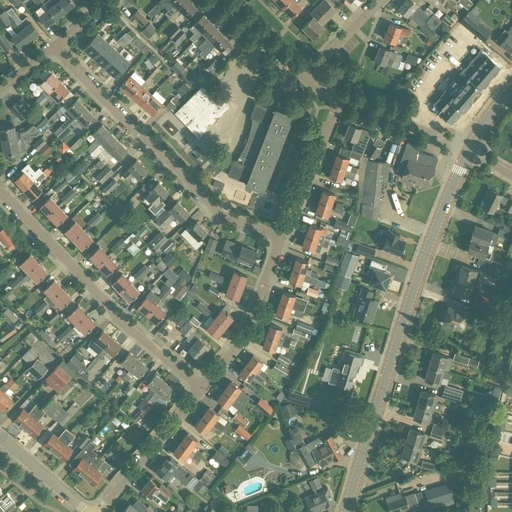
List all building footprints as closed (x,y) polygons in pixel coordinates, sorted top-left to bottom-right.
[(46,26),(56,19),(44,3),(42,1),(41,0),(33,0),(39,7),(34,11),(46,26)] [(54,0),(51,2),(49,0),(47,0),(44,3),(56,19),(65,12),(56,0),(54,0)] [(56,0),(65,12),(75,4),(71,0),(58,0),(57,1),(56,0)] [(160,0),(156,4),(160,9),(168,0),(160,0)] [(168,18),(185,0),(169,0),(174,4),(164,14),(168,18)] [(188,0),(185,0),(168,18),(173,22),(182,12),(187,17),(196,8),(188,0)] [(291,0),(274,0),(283,8),(291,0)] [(291,0),(283,8),(292,17),(301,8),(296,3),(299,0),(291,0)] [(316,38),(320,34),(319,33),(324,27),(322,25),(336,11),(325,0),(323,0),(310,14),(312,17),(302,27),(313,39),(315,37),(316,38)] [(429,17),(417,5),(412,0),(405,0),(398,9),(410,20),(411,19),(421,27),(419,29),(429,38),(435,31),(425,22),(434,29),(442,21),(433,13),(429,17)] [(467,9),(472,3),(469,0),(458,0),(457,1),(467,9)] [(11,17),(29,40),(39,32),(27,16),(21,21),(11,7),(7,10),(11,17)] [(0,28),(0,29),(9,22),(17,32),(11,37),(19,47),(29,40),(11,17),(7,10),(7,11),(6,10),(0,14),(0,28)] [(142,27),(148,21),(138,10),(131,16),(142,27)] [(450,26),(458,17),(453,13),(450,17),(446,14),(441,19),(450,26)] [(202,33),(212,23),(203,14),(193,24),(189,28),(194,33),(189,38),(194,42),(203,33),(202,33)] [(465,16),(459,22),(483,42),(491,32),(478,21),(476,24),(465,16)] [(125,24),(120,19),(117,22),(122,27),(125,24)] [(148,39),(157,30),(150,23),(140,32),(148,39)] [(202,51),(220,32),(212,23),(202,33),(203,33),(207,37),(198,47),(202,51)] [(408,37),(410,29),(401,27),(390,23),(386,32),(385,32),(383,36),(384,37),(383,39),(395,44),(398,34),(408,37)] [(511,24),(506,31),(504,29),(495,40),(510,52),(511,49),(511,24)] [(172,39),(181,29),(176,25),(167,34),(172,39)] [(135,35),(130,29),(127,33),(132,38),(135,35)] [(181,29),(172,39),(177,43),(185,34),(181,29)] [(132,38),(126,32),(122,35),(129,42),(132,38)] [(220,32),(202,51),(199,53),(205,59),(206,57),(206,55),(215,46),(220,51),(230,41),(220,32)] [(2,33),(0,33),(0,46),(4,52),(11,46),(2,33)] [(94,59),(108,43),(97,33),(83,49),(91,57),(94,59)] [(140,39),(135,45),(140,50),(145,44),(140,39)] [(428,39),(425,44),(433,49),(436,44),(428,39)] [(104,69),(119,53),(108,43),(94,59),(104,69)] [(145,45),(140,50),(144,54),(149,48),(145,45)] [(396,69),(402,55),(390,51),(390,50),(379,46),(374,61),(374,63),(378,65),(379,63),(384,65),(385,64),(396,69)] [(480,48),(431,104),(438,110),(437,111),(451,123),(462,111),(482,88),(501,66),(480,48)] [(119,53),(104,69),(113,77),(115,79),(130,63),(119,53)] [(158,60),(153,54),(148,59),(154,65),(158,60)] [(415,65),(418,57),(408,54),(405,61),(415,65)] [(212,74),(216,70),(213,67),(218,62),(212,56),(203,65),(212,74)] [(178,75),(184,69),(177,60),(170,66),(178,75)] [(170,70),(165,66),(161,70),(166,75),(166,74),(170,71),(170,70)] [(49,92),(60,81),(52,72),(40,83),(45,88),(41,92),(45,96),(49,92)] [(131,97),(141,85),(130,76),(120,87),(131,97)] [(60,81),(49,92),(57,101),(69,90),(60,81)] [(189,88),(185,84),(177,91),(182,96),(190,88),(189,88)] [(141,106),(151,95),(141,85),(131,97),(141,106)] [(202,86),(175,113),(198,137),(229,107),(216,93),(212,96),(202,86)] [(151,94),(160,101),(163,97),(155,90),(151,94)] [(37,99),(42,104),(47,99),(42,94),(37,99)] [(151,95),(141,106),(152,116),(162,105),(151,95)] [(168,110),(177,101),(173,97),(164,106),(168,110)] [(24,112),(25,112),(30,108),(22,98),(16,102),(24,112)] [(36,110),(42,104),(37,99),(31,104),(36,110)] [(71,121),(86,107),(77,99),(63,112),(71,121)] [(290,103),(279,99),(275,108),(287,113),(290,103)] [(27,115),(25,112),(24,112),(16,102),(10,107),(21,120),(27,115)] [(262,189),(291,116),(256,102),(250,117),(252,118),(251,127),(249,136),(245,145),(241,153),(236,161),(233,160),(227,175),(262,189)] [(57,135),(61,140),(80,121),(85,125),(94,116),(86,107),(71,121),(57,135)] [(50,126),(60,115),(57,111),(46,121),(50,126)] [(38,128),(45,121),(41,117),(34,123),(38,128)] [(14,126),(0,128),(0,132),(2,142),(28,137),(30,137),(37,136),(41,133),(30,122),(24,128),(19,129),(19,130),(15,131),(14,126)] [(90,153),(110,133),(102,124),(92,133),(97,138),(86,149),(90,153)] [(351,150),(361,155),(371,133),(360,129),(361,129),(349,124),(344,136),(355,141),(351,150)] [(100,159),(118,141),(110,133),(90,153),(94,158),(96,156),(100,159)] [(31,142),(30,137),(28,137),(2,142),(4,155),(19,152),(18,146),(25,145),(24,143),(31,142)] [(37,151),(46,142),(41,137),(32,146),(37,151)] [(73,153),(85,141),(81,137),(69,148),(73,153)] [(62,154),(69,146),(61,140),(55,148),(62,154)] [(118,141),(100,159),(96,164),(101,168),(105,164),(105,163),(110,158),(110,159),(114,155),(118,159),(127,150),(118,141)] [(373,159),(380,148),(372,143),(365,154),(373,159)] [(428,187),(438,158),(405,147),(397,171),(403,173),(401,178),(415,183),(415,185),(420,187),(421,185),(428,187)] [(360,159),(361,155),(351,150),(348,156),(359,160),(360,159)] [(333,166),(355,173),(357,168),(346,164),(349,158),(337,154),(333,166)] [(139,179),(147,171),(136,159),(128,167),(129,168),(122,174),(128,180),(133,175),(136,178),(137,177),(139,179)] [(389,162),(366,159),(360,159),(359,160),(358,174),(358,184),(358,214),(360,215),(377,221),(381,183),(387,183),(389,162)] [(80,164),(75,169),(79,173),(85,168),(80,164)] [(353,179),(355,173),(333,166),(329,177),(341,181),(343,175),(353,179)] [(33,181),(23,189),(32,199),(41,191),(37,186),(40,183),(39,182),(50,172),(46,168),(32,181),(33,181)] [(33,181),(32,181),(24,171),(15,180),(23,189),(33,181)] [(102,183),(106,179),(100,173),(95,177),(102,183)] [(56,192),(69,182),(65,177),(52,187),(56,192)] [(106,195),(118,184),(113,179),(102,190),(106,195)] [(146,195),(153,202),(148,208),(154,214),(164,204),(160,200),(168,192),(158,181),(150,189),(148,187),(144,191),(147,194),(146,195)] [(222,190),(224,185),(214,181),(212,186),(222,190)] [(511,208),(511,200),(502,195),(488,188),(483,199),(484,200),(481,207),(493,213),(499,201),(506,205),(503,209),(510,212),(511,208)] [(66,194),(71,199),(76,193),(72,189),(66,194)] [(89,200),(96,194),(92,190),(86,196),(89,200)] [(319,202),(331,206),(335,194),(323,190),(319,202)] [(65,204),(71,199),(66,194),(61,199),(65,204)] [(48,215),(58,206),(50,197),(39,206),(48,215)] [(131,199),(119,211),(124,216),(136,205),(131,199)] [(189,213),(177,201),(170,208),(168,206),(155,219),(163,228),(176,216),(180,221),(189,213)] [(327,217),(331,206),(319,202),(315,213),(327,217)] [(58,206),(48,215),(57,225),(67,215),(58,206)] [(92,218),(96,223),(102,217),(97,213),(92,218)] [(385,216),(383,221),(409,231),(411,226),(385,216)] [(91,228),(96,223),(92,218),(86,223),(91,228)] [(351,233),(353,225),(336,219),(333,226),(341,229),(351,233)] [(73,240),(84,230),(75,221),(65,231),(73,240)] [(207,231),(197,221),(189,228),(187,226),(182,231),(180,233),(196,248),(202,242),(199,239),(207,231)] [(305,236),(323,241),(324,236),(319,234),(321,228),(309,224),(305,236)] [(487,245),(487,244),(489,236),(495,238),(496,233),(475,226),(470,238),(471,239),(487,245)] [(511,241),(511,239),(511,233),(499,228),(496,235),(511,241)] [(0,238),(8,248),(14,243),(3,229),(0,230),(0,238)] [(351,233),(341,229),(335,246),(344,249),(345,249),(348,239),(349,239),(351,233)] [(84,230),(73,240),(82,249),(92,239),(84,230)] [(156,250),(168,239),(161,231),(149,242),(156,250)] [(400,235),(388,231),(387,234),(381,232),(378,240),(384,243),(382,249),(399,255),(400,254),(401,253),(402,250),(402,248),(405,241),(398,239),(400,235)] [(139,240),(135,236),(131,240),(135,244),(139,240)] [(323,241),(305,236),(302,247),(313,251),(315,246),(321,248),(323,241)] [(116,244),(120,248),(126,243),(121,238),(116,244)] [(212,255),(217,241),(209,238),(204,252),(212,255)] [(167,253),(175,245),(169,239),(161,247),(167,253)] [(372,258),(375,249),(349,239),(348,239),(345,249),(354,252),(372,258)] [(488,245),(487,244),(487,245),(471,239),(467,251),(489,259),(491,254),(485,252),(488,245)] [(238,254),(233,252),(236,244),(227,240),(221,254),(250,266),(256,251),(241,246),(238,254)] [(114,253),(120,248),(116,244),(110,249),(114,253)] [(97,265),(108,256),(99,246),(89,256),(97,265)] [(345,251),(344,256),(357,260),(358,256),(345,251)] [(167,252),(161,259),(169,266),(175,259),(167,252)] [(28,273),(38,263),(30,254),(20,263),(28,272),(28,273)] [(108,256),(97,265),(106,274),(116,265),(108,256)] [(337,267),(340,260),(327,256),(324,263),(337,267)] [(292,270),(318,279),(320,274),(311,271),(306,269),(308,262),(296,258),(292,270)] [(156,265),(162,270),(167,264),(160,259),(156,265)] [(385,288),(389,274),(384,272),(386,266),(371,260),(369,268),(374,270),(370,283),(385,288)] [(488,267),(500,271),(502,264),(491,260),(488,267)] [(28,273),(28,272),(23,277),(21,275),(16,280),(20,285),(26,279),(27,281),(32,277),(37,282),(47,272),(38,263),(28,273)] [(334,275),(336,268),(325,263),(322,270),(334,275)] [(138,270),(143,275),(148,270),(144,265),(138,270)] [(457,279),(480,286),(482,281),(474,278),(477,270),(461,265),(457,279)] [(6,278),(13,272),(9,267),(2,274),(6,278)] [(165,276),(171,270),(168,267),(162,273),(165,276)] [(184,283),(191,276),(183,267),(176,275),(184,283)] [(500,271),(488,267),(486,267),(484,274),(497,279),(500,271)] [(138,280),(143,275),(138,270),(133,275),(138,280)] [(318,281),(318,279),(292,270),(288,281),(300,285),(302,280),(314,284),(315,280),(318,281)] [(228,282),(243,288),(247,277),(233,271),(228,282)] [(215,280),(217,275),(210,272),(208,278),(215,280)] [(120,292),(130,282),(122,273),(111,283),(120,292)] [(335,279),(349,283),(351,278),(337,273),(335,279)] [(217,275),(215,280),(222,283),(224,277),(217,275)] [(48,303),(63,289),(54,279),(43,289),(48,294),(43,298),(45,300),(48,303)] [(162,291),(167,295),(172,289),(170,287),(173,283),(168,279),(164,283),(167,285),(162,291)] [(346,290),(349,283),(335,279),(333,285),(346,290)] [(478,292),(480,286),(457,279),(452,292),(468,297),(474,299),(477,291),(478,292)] [(16,280),(10,285),(15,290),(20,285),(16,280)] [(178,280),(172,287),(182,295),(188,288),(178,280)] [(130,282),(120,292),(129,301),(139,292),(130,282)] [(239,299),(243,288),(228,282),(224,293),(239,299)] [(195,293),(198,287),(192,284),(189,290),(195,293)] [(216,297),(219,291),(210,286),(207,292),(216,297)] [(316,297),(318,291),(308,287),(306,294),(316,297)] [(371,321),(377,301),(370,299),(372,292),(361,288),(359,297),(361,297),(355,316),(371,321)] [(48,303),(42,308),(44,310),(50,305),(52,307),(56,302),(61,308),(71,298),(63,289),(48,303)] [(163,301),(167,295),(162,291),(157,297),(163,301)] [(279,303),(302,311),(303,306),(297,304),(298,303),(293,301),(295,296),(283,291),(279,303)] [(147,315),(156,304),(146,296),(137,307),(147,315)] [(494,313),(496,306),(475,299),(473,305),(494,313)] [(201,312),(205,307),(199,302),(195,307),(201,312)] [(300,317),(302,311),(279,303),(275,315),(287,319),(289,313),(300,317)] [(156,304),(147,315),(157,323),(165,312),(156,304)] [(76,324),(86,314),(78,305),(68,315),(76,324)] [(40,306),(34,311),(39,316),(44,310),(42,308),(40,306)] [(471,324),(474,315),(465,312),(466,312),(449,306),(446,316),(445,317),(444,320),(445,321),(444,324),(460,329),(463,321),(471,324)] [(18,318),(8,307),(0,315),(10,325),(18,318)] [(205,307),(201,312),(207,317),(211,312),(205,307)] [(492,325),(496,314),(479,308),(475,319),(480,321),(480,322),(487,324),(487,323),(492,325)] [(214,318),(225,327),(233,318),(222,309),(214,318)] [(51,323),(60,315),(55,310),(46,318),(51,323)] [(86,314),(76,324),(85,333),(95,324),(86,314)] [(177,314),(172,320),(181,328),(186,321),(177,314)] [(197,327),(200,323),(192,316),(189,320),(197,327)] [(217,337),(225,327),(214,318),(206,328),(217,337)] [(201,337),(194,331),(196,328),(188,321),(180,330),(189,337),(195,342),(188,350),(199,358),(209,346),(199,339),(201,337)] [(312,334),(314,327),(297,321),(295,328),(312,334)] [(16,331),(12,324),(3,331),(7,338),(16,331)] [(169,324),(164,329),(172,336),(177,330),(169,324)] [(266,336),(294,345),(296,342),(290,340),(291,339),(284,337),(285,335),(280,334),(282,328),(270,324),(266,336)] [(64,331),(68,336),(74,331),(69,326),(64,331)] [(308,341),(311,335),(294,328),(291,334),(308,341)] [(95,339),(93,337),(87,344),(98,354),(100,351),(104,347),(112,338),(102,330),(95,339)] [(63,341),(68,336),(64,331),(58,336),(63,341)] [(293,349),(294,345),(266,336),(262,347),(274,351),(276,345),(281,347),(282,346),(288,348),(288,347),(293,349)] [(56,344),(51,338),(47,342),(48,342),(47,343),(52,347),(56,344)] [(100,351),(104,355),(108,351),(113,355),(121,346),(112,338),(104,347),(100,351)] [(68,358),(74,351),(68,345),(62,352),(63,353),(59,357),(65,362),(69,359),(68,358),(68,357),(68,358)] [(29,363),(38,353),(30,346),(21,356),(29,363)] [(315,363),(320,351),(311,348),(309,355),(310,355),(308,360),(315,363)] [(130,369),(138,360),(128,352),(120,361),(130,369)] [(359,365),(362,358),(345,352),(335,384),(349,388),(356,364),(359,365)] [(428,366),(443,370),(447,357),(432,352),(428,366)] [(454,353),(452,360),(477,368),(479,361),(469,358),(454,353)] [(286,366),(290,360),(280,354),(276,359),(286,366)] [(83,363),(74,355),(66,363),(75,371),(83,363)] [(245,365),(265,379),(268,375),(262,371),(262,370),(259,368),(263,362),(253,355),(245,365)] [(48,369),(37,359),(27,369),(35,376),(38,379),(48,369)] [(138,360),(130,369),(139,377),(147,367),(138,360)] [(505,368),(506,362),(499,360),(497,366),(505,368)] [(285,377),(289,370),(276,362),(272,369),(285,377)] [(71,376),(58,365),(49,375),(62,387),(71,376)] [(262,382),(265,379),(245,365),(238,374),(248,381),(252,377),(256,380),(257,378),(262,382)] [(451,373),(443,370),(428,366),(424,379),(439,384),(441,377),(449,379),(451,373)] [(119,382),(127,373),(123,370),(115,379),(119,382)] [(127,373),(119,382),(123,385),(130,376),(127,373)] [(147,402),(164,381),(154,374),(146,383),(151,387),(148,391),(149,392),(137,406),(140,410),(146,403),(147,402)] [(8,388),(14,382),(11,378),(5,385),(8,388)] [(164,381),(147,402),(150,405),(151,406),(153,403),(154,404),(161,395),(165,399),(173,389),(164,381)] [(224,391),(243,405),(249,397),(240,390),(241,388),(231,381),(224,391)] [(4,392),(0,396),(0,406),(4,411),(13,401),(8,396),(13,391),(18,385),(14,382),(8,388),(4,392)] [(129,396),(135,388),(129,383),(123,391),(129,396)] [(255,394),(258,390),(250,383),(247,387),(255,394)] [(443,392),(461,397),(463,390),(445,385),(443,392)] [(501,389),(494,387),(490,400),(497,402),(501,389)] [(239,410),(243,405),(224,391),(216,400),(226,408),(230,403),(239,410)] [(321,400),(322,394),(307,391),(306,398),(321,400)] [(432,409),(439,411),(441,404),(434,402),(436,395),(421,391),(416,404),(432,409)] [(300,403),(303,396),(290,392),(287,399),(300,403)] [(459,403),(461,397),(443,392),(441,397),(459,403)] [(49,398),(45,395),(41,399),(45,403),(49,398)] [(41,408),(24,428),(33,436),(42,425),(37,421),(45,412),(50,416),(59,405),(50,398),(42,408),(41,408)] [(273,409),(260,398),(254,404),(263,412),(267,416),(273,409)] [(149,406),(146,403),(140,410),(141,410),(134,419),(138,422),(141,424),(144,421),(142,419),(151,407),(149,406)] [(24,428),(41,408),(36,404),(28,413),(23,409),(14,420),(24,428)] [(71,417),(71,416),(78,409),(72,404),(57,420),(62,426),(71,417)] [(284,406),(287,416),(294,414),(291,404),(284,406)] [(428,422),(432,409),(416,404),(412,418),(428,422)] [(202,417),(221,431),(225,426),(216,419),(219,414),(209,407),(202,417)] [(244,427),(248,421),(236,413),(232,418),(244,427)] [(218,435),(221,431),(202,417),(194,426),(204,434),(209,428),(218,435)] [(479,423),(465,419),(464,424),(477,428),(479,423)] [(129,425),(124,420),(121,424),(125,429),(129,425)] [(431,430),(444,433),(446,427),(433,423),(431,430)] [(480,425),(478,431),(488,434),(489,428),(480,425)] [(246,439),(250,434),(240,426),(236,430),(246,439)] [(53,453),(70,432),(65,428),(57,438),(52,434),(44,444),(53,453)] [(405,442),(420,447),(424,433),(409,429),(405,442)] [(442,439),(444,433),(431,430),(430,435),(442,439)] [(70,432),(53,453),(63,461),(72,450),(67,446),(75,436),(70,432)] [(83,448),(90,438),(83,433),(75,443),(83,448)] [(194,453),(199,457),(202,453),(197,450),(198,448),(194,445),(197,441),(187,433),(180,443),(194,453)] [(305,444),(299,434),(291,438),(295,447),(296,449),(305,444)] [(334,460),(342,455),(331,436),(324,440),(322,437),(319,437),(305,444),(296,449),(295,447),(293,448),(290,452),(289,456),(290,462),(295,467),(299,468),(304,467),(306,465),(307,461),(312,459),(310,457),(314,455),(321,466),(334,459),(334,460)] [(290,438),(284,441),(289,450),(295,447),(290,438)] [(83,477),(100,457),(92,450),(95,445),(90,441),(78,453),(77,455),(81,459),(73,469),(83,477)] [(253,454),(257,449),(248,442),(245,446),(253,454)] [(420,447),(405,442),(401,456),(418,461),(422,448),(420,447)] [(180,443),(173,452),(183,460),(187,454),(196,461),(199,457),(194,453),(180,443)] [(217,450),(224,457),(228,452),(221,445),(217,450)] [(115,451),(110,446),(104,453),(106,455),(110,455),(115,451)] [(229,461),(224,457),(217,450),(212,456),(224,467),(229,461)] [(242,467),(246,462),(238,455),(233,459),(242,467)] [(100,457),(83,477),(93,485),(101,474),(96,470),(105,460),(100,457)] [(166,459),(156,471),(166,479),(171,483),(175,477),(179,481),(185,474),(176,467),(178,464),(171,458),(169,461),(166,459)] [(437,471),(438,464),(422,461),(421,467),(437,471)] [(199,479),(207,486),(215,476),(207,469),(199,479)] [(207,487),(198,480),(189,473),(186,477),(185,476),(183,479),(196,489),(198,486),(204,490),(207,487)] [(309,480),(312,489),(321,485),(317,477),(309,480)] [(159,487),(150,479),(141,489),(157,503),(160,500),(164,503),(172,494),(161,485),(159,487)] [(429,507),(453,499),(449,485),(425,493),(429,507)] [(310,511),(328,511),(326,507),(334,503),(327,487),(319,491),(304,497),(310,511)] [(0,497),(0,511),(11,511),(17,507),(9,497),(10,496),(7,493),(6,494),(6,492),(4,494),(0,497)] [(419,508),(414,492),(401,496),(400,493),(385,498),(389,511),(398,511),(401,511),(414,511),(413,510),(419,508)] [(143,511),(147,508),(137,500),(132,505),(129,503),(121,511),(143,511)]
